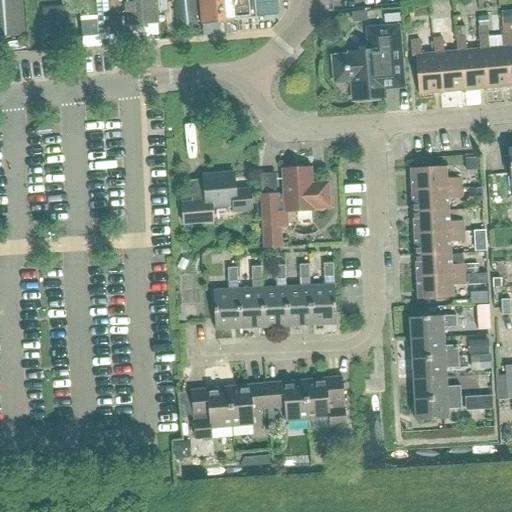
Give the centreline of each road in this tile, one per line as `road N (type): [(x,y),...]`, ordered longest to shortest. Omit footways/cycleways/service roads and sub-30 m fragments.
road 1 (residential): [(187,358),(340,351),(364,338),(373,317),(377,240),(372,124)]
road 2 (residential): [(372,124),(282,129),(246,81)]
road 3 (residential): [(511,113),(372,124)]
road 4 (unclassified): [(0,98),(125,86)]
